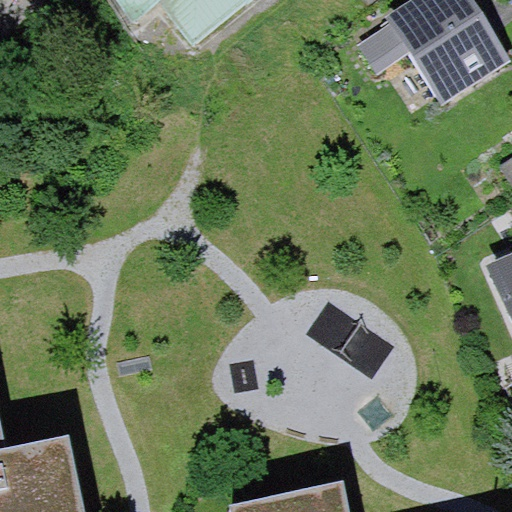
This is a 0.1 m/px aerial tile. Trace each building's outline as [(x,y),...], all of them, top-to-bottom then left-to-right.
[(120,0),(140,24),(169,0),(120,0)] [(506,62),(468,0),(415,0),(353,38),(375,73),(415,49),(445,98),(506,62)] [(511,152),(500,160),(511,178),(511,152)] [(511,266),(503,269),(511,293),(511,266)] [(5,468),(0,444),(0,511),(84,511),(71,453),(5,468)] [(338,511),(336,501),(282,511),(338,511)]
